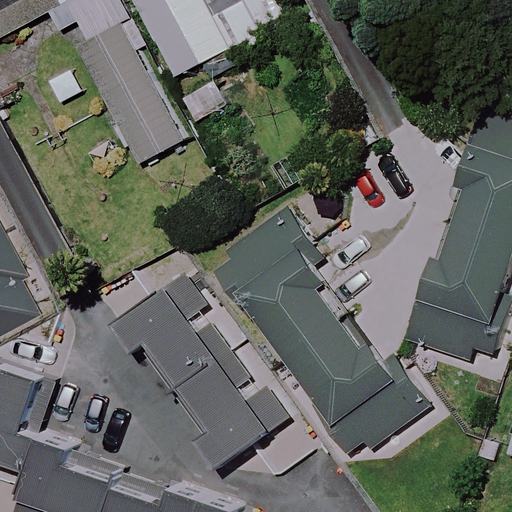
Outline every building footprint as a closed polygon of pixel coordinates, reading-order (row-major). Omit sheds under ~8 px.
[(94,38),(137,16),(128,0),(0,0),(0,41),(56,13),(65,30),(84,20),(94,38)] [(249,0),(219,16),(210,0),(142,0),(182,77),(274,30),(258,0),(249,0)] [(87,50),(148,164),(195,139),(134,25),(87,50)] [(417,344),(492,370),(511,313),(511,110),(500,107),(417,344)] [(332,265),(296,211),(227,257),(362,458),(436,409),(400,354),(386,364),(323,270),(332,265)] [(0,335),(47,309),(0,225),(0,335)] [(295,420),(192,274),(165,293),(126,320),(229,466),(295,420)] [(240,511),(244,503),(183,481),(178,495),(77,458),(83,444),(47,431),(64,384),(0,360),(0,454),(41,469),(31,497),(72,511),(240,511)]
